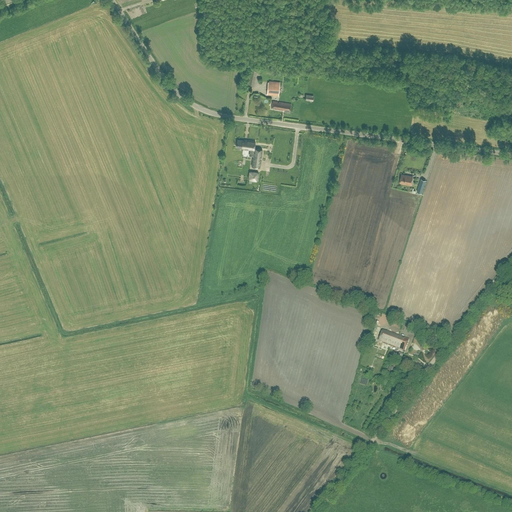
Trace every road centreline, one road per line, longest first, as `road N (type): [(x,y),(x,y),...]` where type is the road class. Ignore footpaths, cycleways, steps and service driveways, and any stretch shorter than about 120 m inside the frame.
road 1 (unclassified): [(511,154),(205,110),(168,83),(111,0)]
road 2 (track): [(317,511),(511,262)]
